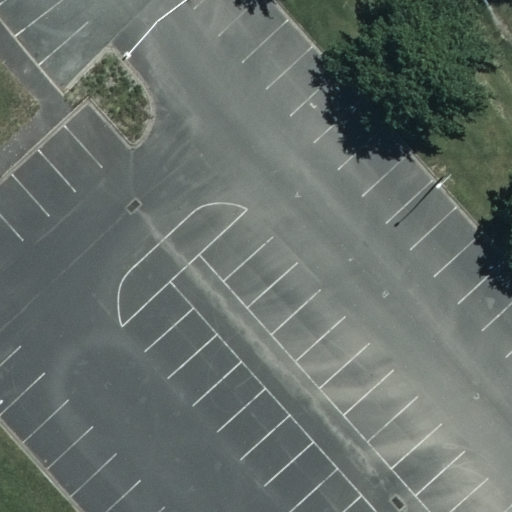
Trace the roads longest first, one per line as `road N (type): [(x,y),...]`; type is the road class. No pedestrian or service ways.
road 1 (residential): [(231,105),(61,263),(54,284),(70,330),(233,511)]
road 2 (residential): [(511,420),(231,105)]
road 3 (residential): [(231,105),(142,0)]
